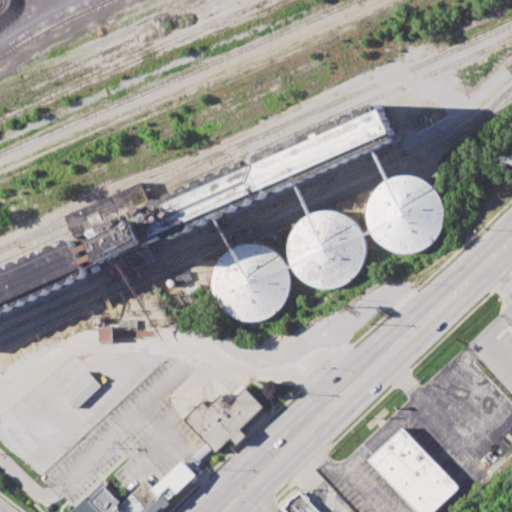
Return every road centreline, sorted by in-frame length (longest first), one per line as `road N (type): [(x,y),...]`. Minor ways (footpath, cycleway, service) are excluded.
road 1 (secondary): [(341,404),(511,242)]
road 2 (secondary): [(228,511),(341,404)]
